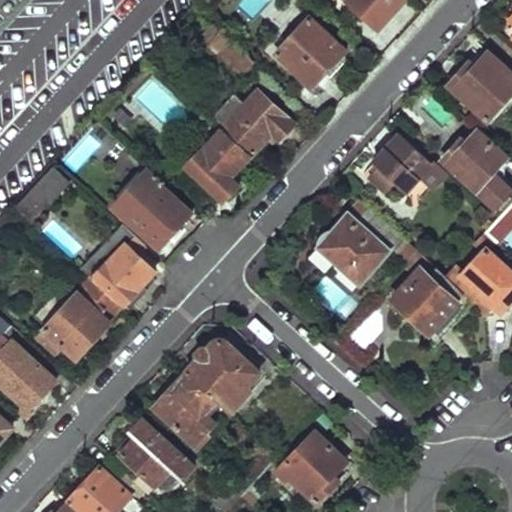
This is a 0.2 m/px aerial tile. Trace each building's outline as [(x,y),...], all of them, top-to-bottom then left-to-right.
[(255,18),(266,0),(241,0),(238,7),(255,18)] [(403,0),(351,0),(379,26),(403,0)] [(309,15),(276,50),(313,83),(345,47),(309,15)] [(224,31),(208,47),(240,76),(255,60),(224,31)] [(511,72),(485,47),(452,83),(490,119),(511,95),(511,72)] [(295,120),(259,88),(245,104),(236,95),(220,113),(229,121),(224,125),(252,151),(271,129),(279,136),(295,120)] [(475,124),(444,157),(499,209),(511,194),(511,179),(500,168),(511,156),(475,124)] [(221,129),(188,165),(224,199),(239,182),(231,174),(249,155),(221,129)] [(434,161),(401,131),(374,160),(379,164),(370,173),(388,189),(396,180),(407,190),(434,161)] [(63,160),(75,172),(102,144),(89,132),(63,160)] [(162,178),(148,166),(113,204),(159,245),(191,211),(159,181),(162,178)] [(57,169),(22,206),(35,217),(69,180),(57,169)] [(416,246),(370,204),(363,197),(318,246),(361,283),(391,250),(395,255),(398,251),(405,258),(416,246)] [(511,201),(486,230),(494,238),(498,241),(511,224),(511,201)] [(455,264),(446,275),(466,294),(484,311),(485,312),(490,314),(497,305),(505,311),(511,302),(511,268),(487,246),(494,238),(486,230),(475,243),(482,250),(463,271),(455,264)] [(127,243),(97,275),(125,302),(156,269),(127,243)] [(422,267),(394,297),(432,330),(466,294),(446,275),(437,267),(430,274),(422,267)] [(121,304),(92,276),(45,327),(38,335),(57,352),(64,344),(77,356),(111,320),(108,317),(121,304)] [(12,321),(0,310),(0,381),(30,409),(56,381),(11,340),(9,342),(0,334),(12,321)] [(220,335),(187,372),(226,410),(261,371),(220,335)] [(216,405),(185,374),(155,406),(187,435),(188,434),(199,445),(209,434),(207,431),(215,422),(206,414),(216,405)] [(0,415),(0,440),(13,427),(0,415)] [(195,464),(164,436),(168,431),(161,424),(157,429),(144,418),(131,432),(137,438),(122,454),(142,471),(136,478),(142,485),(149,491),(156,484),(171,467),(183,477),(195,464)] [(316,429),(278,471),(316,505),(336,483),(331,478),(349,458),(316,429)] [(259,454),(231,484),(232,485),(243,495),(275,459),(279,455),(263,441),(255,450),(259,454)] [(132,495),(142,485),(136,478),(110,455),(101,464),(132,495)] [(101,464),(68,500),(71,502),(81,511),(114,511),(132,495),(101,464)] [(183,477),(171,467),(156,484),(163,491),(183,477)] [(243,495),(232,485),(216,501),(228,511),(243,495)] [(145,511),(147,510),(132,495),(114,511),(145,511)] [(81,511),(71,502),(61,511),(81,511)]
